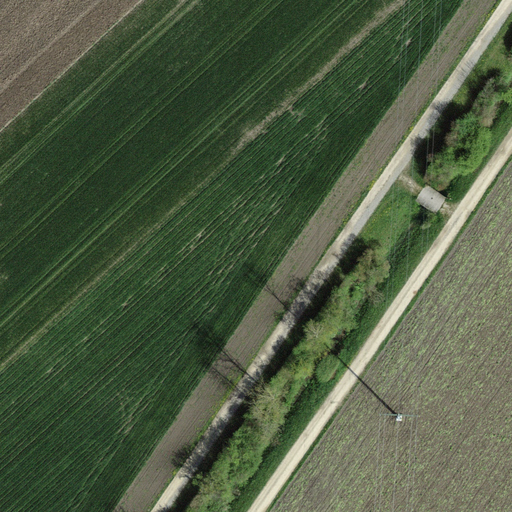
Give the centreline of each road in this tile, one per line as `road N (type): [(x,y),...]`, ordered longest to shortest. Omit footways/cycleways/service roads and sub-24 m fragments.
road 1 (track): [(511,0),(163,511)]
road 2 (track): [(257,511),(511,134)]
